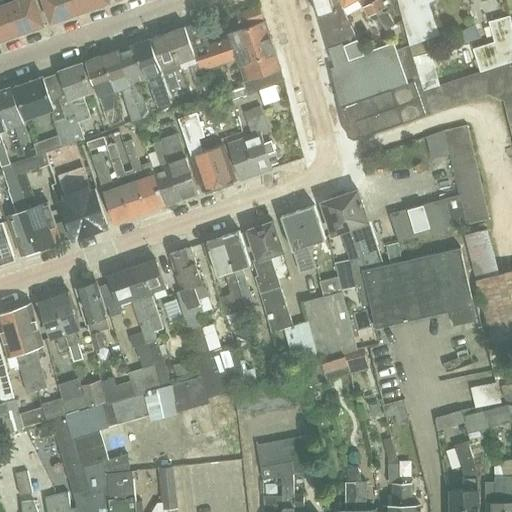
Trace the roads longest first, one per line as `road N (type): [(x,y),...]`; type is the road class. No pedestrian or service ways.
road 1 (residential): [(0,288),(309,179),(328,157)]
road 2 (residential): [(0,65),(187,0)]
road 3 (residential): [(288,0),(328,157)]
